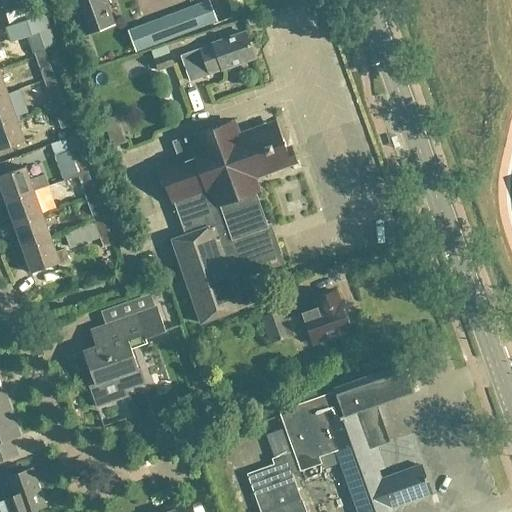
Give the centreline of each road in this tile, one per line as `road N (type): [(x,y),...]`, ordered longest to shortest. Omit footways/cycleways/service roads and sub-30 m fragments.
road 1 (secondary): [(511,416),(362,0)]
road 2 (residential): [(0,310),(70,459)]
road 3 (residential): [(70,459),(87,499),(117,494),(122,481),(116,458),(103,454)]
